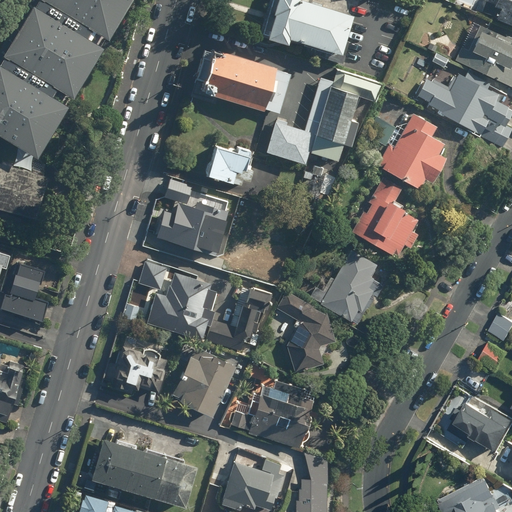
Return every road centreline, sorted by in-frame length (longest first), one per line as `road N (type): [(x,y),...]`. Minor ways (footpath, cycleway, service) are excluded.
road 1 (residential): [(176,0),(25,511)]
road 2 (residential): [(511,213),(387,441),(377,475),(379,511)]
